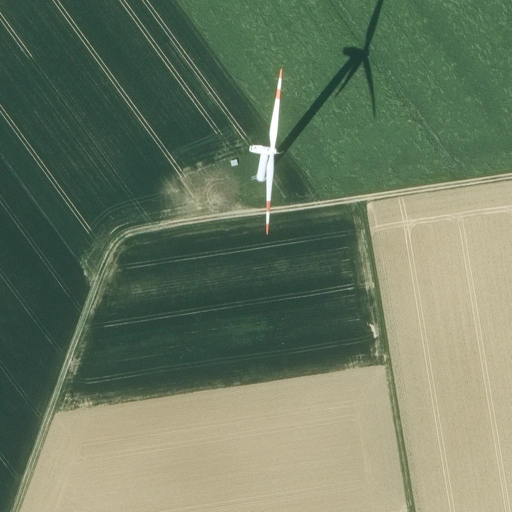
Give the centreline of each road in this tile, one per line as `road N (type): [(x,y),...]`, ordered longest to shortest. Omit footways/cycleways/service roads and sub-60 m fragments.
road 1 (track): [(511,176),(117,239),(15,511)]
road 2 (track): [(411,511),(360,199)]
